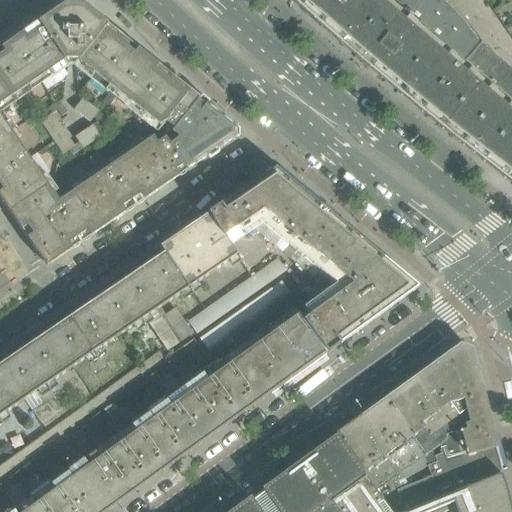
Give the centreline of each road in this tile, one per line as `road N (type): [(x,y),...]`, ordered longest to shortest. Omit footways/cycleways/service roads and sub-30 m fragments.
road 1 (tertiary): [(173,511),(490,285)]
road 2 (secondary): [(511,244),(332,105),(217,0)]
road 3 (residential): [(0,331),(297,125)]
road 4 (secondary): [(297,125),(490,285)]
road 5 (secondary): [(151,0),(297,125)]
